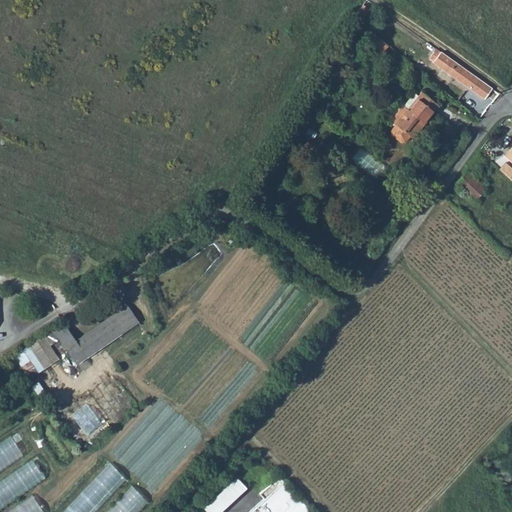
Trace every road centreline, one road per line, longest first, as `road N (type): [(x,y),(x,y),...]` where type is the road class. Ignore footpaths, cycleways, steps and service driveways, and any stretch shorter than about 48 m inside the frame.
road 1 (unclassified): [(0,282),(68,304),(198,217),(234,216),(335,285),(358,291),(511,100)]
road 2 (track): [(358,291),(173,511)]
road 3 (track): [(380,0),(511,94)]
